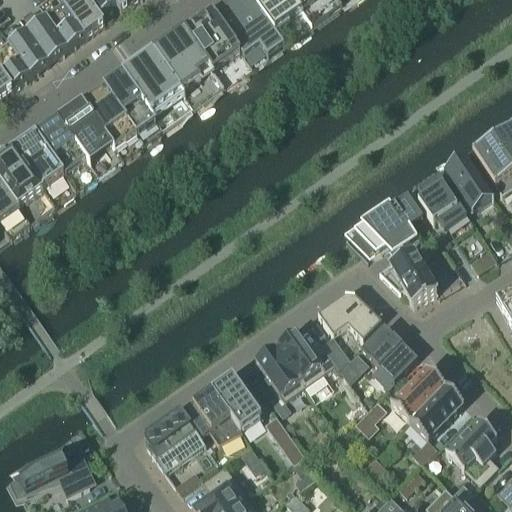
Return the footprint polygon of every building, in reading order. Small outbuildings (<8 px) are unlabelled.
[(99,26),(80,0),(57,0),(54,3),(56,6),(63,14),(61,15),(62,17),(63,16),(70,27),(72,26),(86,46),(104,33),(100,26),(99,26)] [(107,0),(80,0),(99,26),(100,26),(116,14),(117,14),(107,0)] [(107,0),(117,14),(116,14),(121,21),(139,7),(134,0),(107,0)] [(257,14),(251,6),(246,0),(243,0),(213,22),(241,60),(243,64),(259,53),(267,64),(284,52),(274,39),(259,17),(257,14)] [(302,19),(288,0),(246,0),(251,6),(260,0),(270,0),(273,2),(257,14),(259,17),(274,39),(302,19)] [(333,0),(288,0),(302,19),(311,32),(328,20),(323,13),(335,5),(340,12),(341,11),(333,0)] [(46,26),(45,27),(47,30),(59,45),(68,58),(86,46),(72,26),(70,27),(63,16),(62,17),(61,15),(57,19),(48,25),(46,26)] [(198,59),(213,80),(241,60),(213,22),(212,20),(186,38),(187,39),(186,40),(199,58),(198,59)] [(58,65),(68,58),(45,27),(26,40),(48,72),(58,65)] [(198,59),(199,58),(186,40),(187,39),(186,38),(153,61),(192,116),(223,94),(213,80),(198,59)] [(48,72),(26,40),(9,52),(31,84),(48,72)] [(9,52),(0,58),(0,79),(12,98),(31,84),(9,52)] [(161,138),(192,116),(153,61),(122,83),(161,138)] [(0,106),(12,98),(0,79),(0,106)] [(142,151),(161,138),(122,83),(104,96),(142,151)] [(121,167),(142,151),(104,96),(82,112),(121,167)] [(96,184),(121,167),(82,112),(57,129),(96,184)] [(75,199),(96,184),(57,129),(36,144),(75,199)] [(511,134),(492,148),(511,177),(511,134)] [(53,215),(75,199),(36,144),(14,160),(53,215)] [(511,197),(511,177),(492,148),(472,161),(473,163),(467,167),(491,203),(497,198),(501,205),(511,197)] [(0,191),(29,232),(53,215),(14,160),(0,169),(0,191)] [(491,203),(467,167),(465,166),(445,180),(472,220),(491,207),(492,208),(493,207),(491,203)] [(466,224),(441,186),(439,184),(417,199),(423,207),(418,211),(433,232),(438,229),(444,239),(466,224)] [(0,233),(9,246),(29,232),(0,191),(0,233)] [(422,227),(408,205),(364,235),(379,257),(386,252),(391,259),(415,243),(410,236),(422,227)] [(436,301),(412,259),(380,281),(379,281),(400,302),(401,301),(400,301),(404,299),(413,315),(436,301)] [(485,276),(495,269),(489,259),(478,266),(485,276)] [(511,300),(496,309),(511,336),(511,300)] [(354,305),(345,304),(317,324),(333,345),(347,335),(362,350),(381,331),(369,319),(354,305)] [(384,334),(360,358),(362,360),(370,368),(377,375),(371,381),(388,398),(394,391),(417,367),(394,344),(385,336),(384,334)] [(335,374),(321,353),(311,360),(307,354),(306,353),(296,339),(274,354),(304,396),(335,374)] [(304,396),(274,354),(255,368),(265,383),(271,391),(284,410),(304,396)] [(409,431),(445,395),(444,393),(439,388),(439,389),(426,376),(425,377),(391,411),(390,412),(409,431)] [(232,384),(211,399),(241,442),(242,441),(241,439),(242,438),(243,439),(259,427),(259,426),(260,425),(262,427),(263,427),(232,384)] [(457,407),(445,395),(409,431),(427,450),(429,448),(428,448),(445,432),(450,427),(449,427),(462,414),(464,413),(457,407)] [(241,442),(211,399),(192,412),(182,419),(202,446),(209,441),(218,454),(241,442)] [(364,423),(372,431),(385,419),(376,410),(364,423)] [(148,443),(146,455),(166,482),(176,475),(206,454),(181,420),(148,443)] [(276,424),(264,432),(283,458),(294,450),(276,424)] [(488,453),(496,445),(489,439),(478,427),(445,460),(479,494),(498,476),(489,467),(495,460),(488,453)] [(436,458),(427,450),(427,449),(413,463),(422,472),(436,458)] [(17,479),(13,483),(14,485),(16,487),(20,493),(23,497),(25,500),(26,501),(36,497),(44,492),(55,487),(59,486),(60,488),(67,503),(68,504),(68,505),(89,495),(77,470),(84,467),(83,466),(77,452),(62,459),(58,461),(58,460),(56,458),(55,456),(55,454),(47,458),(26,473),(17,479)] [(303,467),(293,474),(301,486),(295,490),(300,498),(317,487),(303,467)] [(238,511),(247,506),(225,474),(202,490),(210,502),(196,511),(238,511)] [(506,511),(511,511),(511,485),(496,502),(506,511)] [(415,495),(407,488),(399,497),(406,504),(415,495)] [(460,511),(445,497),(430,511),(460,511)] [(474,511),(479,508),(473,501),(461,511),(474,511)] [(304,511),(295,502),(285,509),(287,511),(304,511)]
